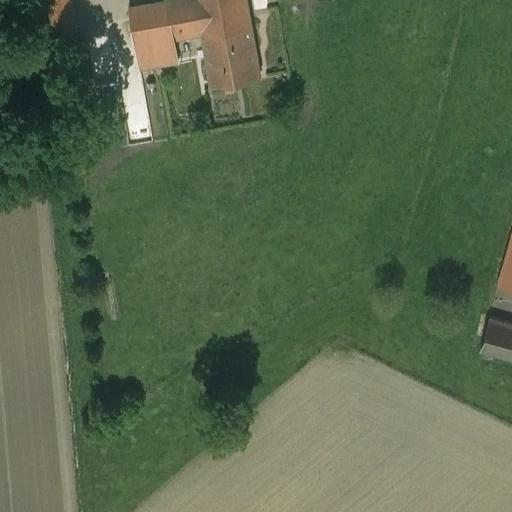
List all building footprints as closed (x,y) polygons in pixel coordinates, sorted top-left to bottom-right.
[(72,11),(71,0),(49,0),(50,14),(72,11)] [(179,60),(175,37),(172,37),(165,0),(160,0),(129,5),(139,66),(179,60)] [(201,32),(201,33),(251,23),(246,0),(165,0),(172,37),(175,37),(201,32)] [(261,74),(251,23),(201,33),(210,83),(261,74)] [(511,287),(511,236),(498,284),(511,287)] [(511,357),(511,322),(490,316),(480,348),(511,357)]
